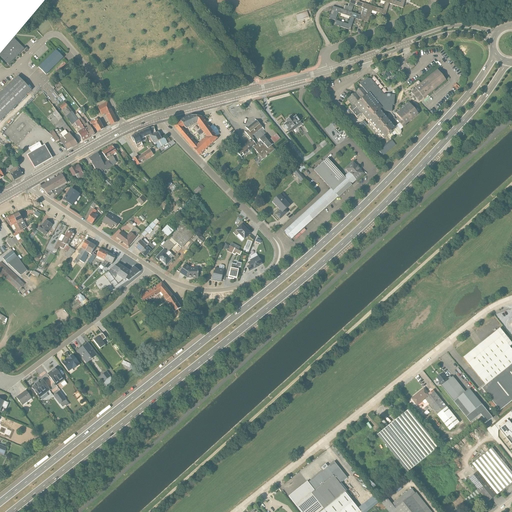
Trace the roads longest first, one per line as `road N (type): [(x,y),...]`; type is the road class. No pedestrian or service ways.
road 1 (primary): [(10,511),(361,226),(470,113),(507,61)]
road 2 (primary): [(495,54),(439,125),(320,245),(0,502)]
road 3 (track): [(148,511),(511,185)]
road 4 (unclassified): [(511,298),(461,328),(235,511)]
road 5 (residential): [(158,115),(279,250),(273,267),(225,290),(186,287),(151,268)]
road 6 (residential): [(151,268),(116,305),(19,378),(0,380)]
road 7 (tertiary): [(496,32),(443,27),(328,69)]
road 8 (tertiary): [(328,69),(450,32),(492,42)]
road 9 (residential): [(151,268),(26,184)]
road 10 (residential): [(448,0),(328,50),(328,69)]
road 11 (tertiary): [(26,184),(158,115)]
